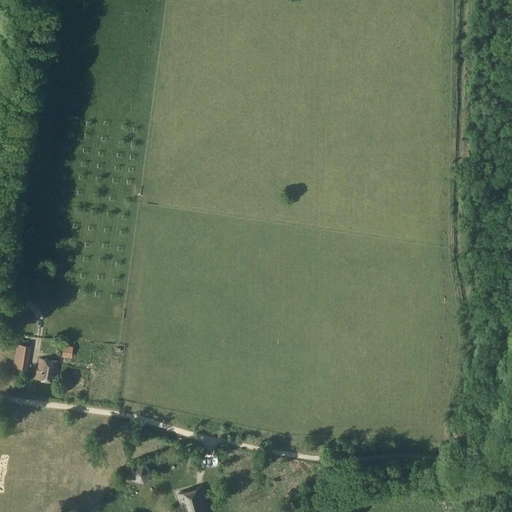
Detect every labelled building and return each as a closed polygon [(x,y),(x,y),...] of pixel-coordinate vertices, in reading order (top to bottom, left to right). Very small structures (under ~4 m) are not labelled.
[(32,346),(17,343),(13,368),(28,370),(32,346)] [(62,345),(62,364),(71,364),(72,345),(62,345)] [(60,361),(39,358),(35,379),(56,383),(60,361)] [(147,460),(130,461),(131,482),(148,481),(147,460)] [(208,511),(202,486),(177,493),(182,511),(208,511)]
